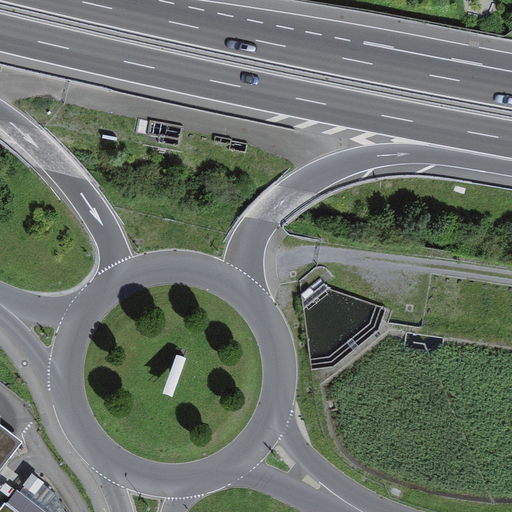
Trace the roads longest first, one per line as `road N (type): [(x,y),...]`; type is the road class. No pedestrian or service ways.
road 1 (motorway): [(0,32),(492,137)]
road 2 (motorway): [(511,90),(73,0)]
road 3 (motorway): [(244,290),(262,220),(309,179),(345,163),(492,137)]
road 4 (motorway): [(0,115),(91,208),(108,234),(117,281)]
road 5 (unclassified): [(387,511),(304,455),(285,429),(281,384)]
road 6 (unclassified): [(244,290),(221,275),(168,265),(117,281)]
